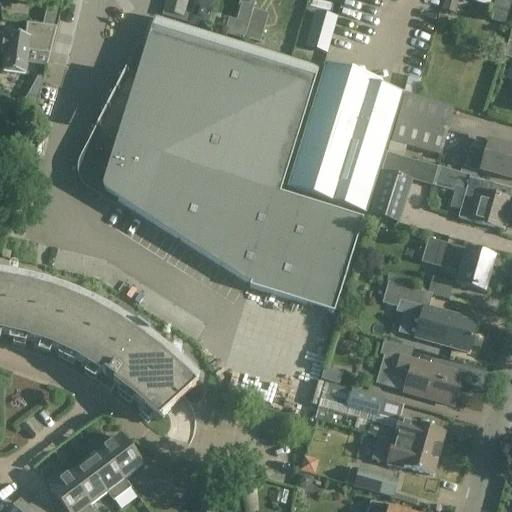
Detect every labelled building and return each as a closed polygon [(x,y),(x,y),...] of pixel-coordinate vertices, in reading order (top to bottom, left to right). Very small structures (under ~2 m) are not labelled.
[(166,0),(163,12),(184,18),(188,0),(166,0)] [(444,0),(442,10),(455,13),(459,0),(444,0)] [(495,0),(494,8),(490,7),(487,20),(504,25),(511,0),(495,0)] [(252,11),(244,40),(261,45),(269,16),(252,11)] [(337,19),(315,13),(306,48),(327,55),(337,19)] [(85,163),(83,170),(84,177),(87,183),(92,187),(250,286),(249,290),(333,316),(363,221),(279,195),(319,70),(154,19),(153,20),(155,21),(136,81),(128,77),(100,132),(101,133),(85,163)] [(50,56),(56,29),(27,24),(25,37),(7,35),(7,39),(3,38),(1,54),(4,55),(4,56),(2,73),(26,76),(29,53),(50,56)] [(324,68),(286,192),(365,217),(403,97),(380,90),(382,85),(324,68)] [(405,99),(393,145),(438,157),(451,111),(405,99)] [(471,152),(466,169),(511,181),(511,150),(489,144),(485,156),(471,152)] [(455,187),(458,174),(437,168),(432,187),(453,193),(454,188),(455,187)] [(383,171),(370,217),(399,225),(412,179),(383,171)] [(469,222),(481,226),(501,232),(510,203),(491,197),(494,186),(481,182),(479,182),(479,180),(470,177),(466,191),(465,196),(458,220),(468,223),(469,222)] [(446,247),(440,268),(459,274),(455,286),(466,289),(484,294),(494,259),(477,254),(477,256),(446,247)] [(368,262),(356,258),(352,273),(364,276),(368,262)] [(0,336),(5,337),(31,344),(56,353),(80,365),(98,378),(96,381),(109,390),(111,387),(130,400),(156,424),(195,387),(193,386),(198,381),(173,358),(148,337),(148,336),(140,330),(139,331),(133,327),(104,310),(74,295),(43,284),(11,277),(0,275),(0,336)] [(417,293),(432,297),(449,301),(453,285),(422,276),(417,293)] [(432,297),(417,293),(388,285),(383,303),(398,307),(400,300),(429,308),(432,297)] [(246,313),(264,319),(261,330),(272,334),(278,314),(249,304),(246,313)] [(416,340),(469,354),(476,325),(448,318),(449,315),(424,309),(416,340)] [(282,316),(278,334),(296,338),(300,320),(282,316)] [(385,345),(382,356),(401,361),(397,377),(409,380),(406,395),(452,407),(461,377),(411,363),(414,352),(385,345)] [(348,407),(352,393),(352,392),(325,385),(321,400),(348,407)] [(352,393),(348,407),(379,416),(383,402),(352,393)] [(383,422),(316,404),(311,422),(357,434),(353,448),(365,452),(369,436),(378,439),(383,422)] [(390,443),(439,456),(445,435),(414,426),(412,432),(398,428),(396,435),(392,434),(390,443)] [(100,453),(122,481),(140,467),(118,439),(100,453)] [(439,456),(390,443),(387,452),(391,453),(389,461),(403,465),(402,469),(433,478),(439,456)] [(122,481),(100,453),(83,466),(105,494),(122,481)] [(83,466),(66,479),(88,508),(105,494),(83,466)] [(359,468),(354,487),(393,498),(399,479),(359,468)] [(302,473),(299,487),(314,490),(317,476),(302,473)] [(82,511),(88,508),(66,479),(48,492),(63,511),(82,511)] [(204,490),(198,511),(211,511),(217,493),(204,490)] [(13,511),(46,511),(37,502),(29,511),(21,504),(13,511)]
